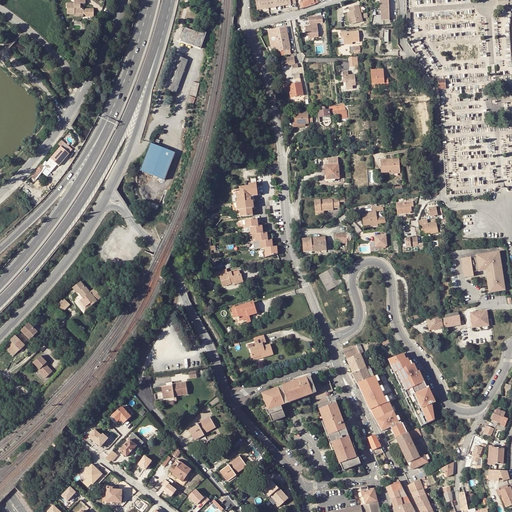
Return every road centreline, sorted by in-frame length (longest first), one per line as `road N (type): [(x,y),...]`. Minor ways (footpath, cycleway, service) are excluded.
road 1 (trunk): [(0,300),(99,170),(162,18)]
road 2 (residential): [(247,29),(279,125),(292,253),(328,340)]
road 3 (residential): [(328,340),(360,320),(356,269),(381,262),(400,333),(445,402),(478,410)]
road 4 (residential): [(400,0),(403,41),(435,89),(445,203),(504,200)]
road 5 (residential): [(230,400),(174,276),(124,209)]
road 6 (trunk): [(112,120),(69,197),(0,284)]
road 7 (trunk): [(112,120),(50,201),(0,249)]
road 8 (residential): [(240,511),(146,402),(142,378)]
road 9 (tertiary): [(0,336),(101,206)]
road 10 (trunk): [(127,152),(159,55),(162,18)]
road 11 (unclassified): [(85,88),(0,193)]
road 12 (residential): [(338,364),(400,478)]
road 13 (trunk): [(153,0),(112,120)]
road 14 (residential): [(338,364),(374,468),(369,478)]
